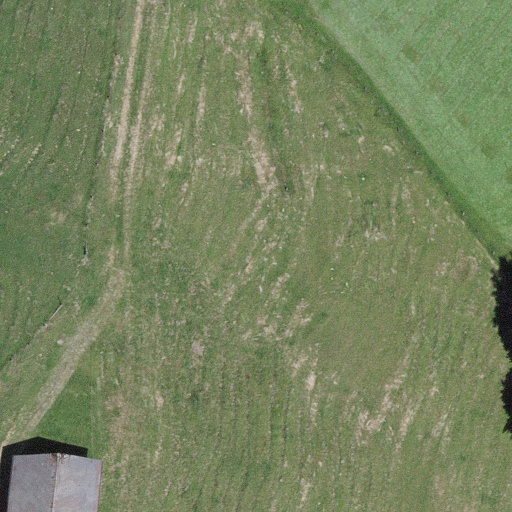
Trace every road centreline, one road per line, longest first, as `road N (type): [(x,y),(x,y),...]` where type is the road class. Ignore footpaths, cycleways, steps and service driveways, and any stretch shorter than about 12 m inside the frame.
road 1 (track): [(511,399),(477,423),(422,426),(369,395),(325,344),(267,175),(242,48),(224,0)]
road 2 (track): [(151,0),(107,330)]
